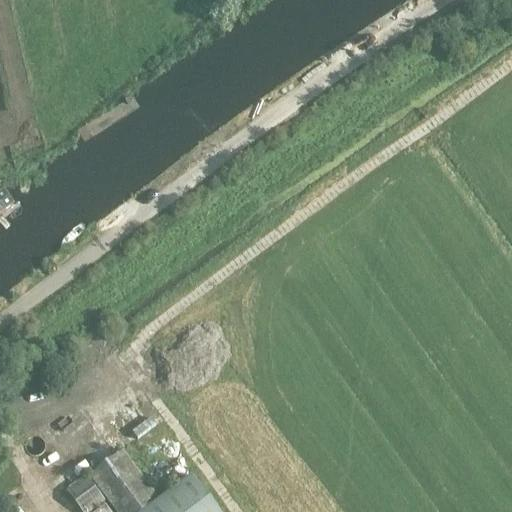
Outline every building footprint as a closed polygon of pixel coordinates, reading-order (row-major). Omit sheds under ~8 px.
[(0,217),(14,207),(3,192),(0,195),(0,217)] [(22,445),(37,434),(24,417),(9,428),(22,445)] [(113,511),(151,511),(161,505),(124,455),(91,481),(113,511)] [(81,511),(93,511),(105,503),(86,478),(67,493),(81,511)] [(217,511),(195,480),(161,505),(151,511),(217,511)]
